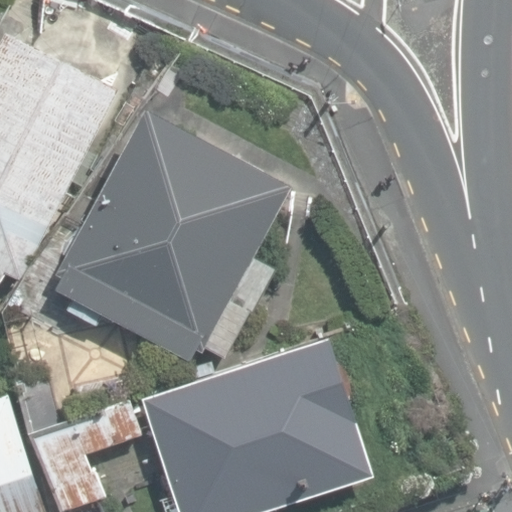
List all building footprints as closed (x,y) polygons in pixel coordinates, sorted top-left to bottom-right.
[(127,83),(9,26),(0,44),(0,263),(31,278),(127,83)] [(280,180),(143,102),(51,288),(188,361),(197,344),(217,355),(269,263),(250,252),(280,180)] [(258,511),(377,473),(332,336),(151,396),(189,511),(258,511)] [(19,426),(5,383),(0,384),(0,511),(48,511),(47,506),(19,426)] [(131,427),(119,392),(19,426),(47,506),(92,491),(77,445),(131,427)]
